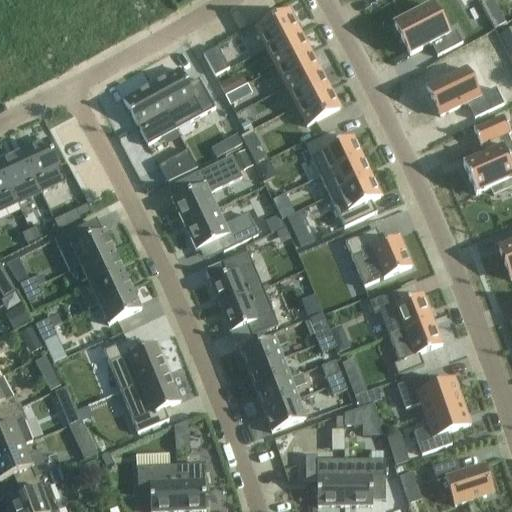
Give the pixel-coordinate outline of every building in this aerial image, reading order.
[(11,0),(0,0),(0,13),(14,4),(11,0)] [(82,0),(95,19),(125,0),(82,0)] [(432,8),(394,27),(409,58),(431,47),(437,59),(462,46),(455,33),(447,37),(432,8)] [(265,51),(298,34),(288,15),(255,32),(265,51)] [(276,71),(309,54),(298,34),(265,51),(276,71)] [(215,79),(229,71),(217,50),(203,57),(215,79)] [(286,91),(319,73),(309,54),(276,71),(286,91)] [(466,71),(426,90),(440,119),(467,106),(474,121),(503,108),(495,91),(479,99),(466,71)] [(188,87),(179,72),(151,88),(176,133),(215,111),(199,81),(188,87)] [(296,110),(329,93),(319,73),(286,91),(296,110)] [(229,83),(220,88),(225,98),(234,93),(229,83)] [(148,148),(176,133),(151,88),(123,103),(148,148)] [(234,93),(225,98),(230,108),(239,103),(234,93)] [(306,129),(339,112),(329,93),(296,110),(306,129)] [(485,157),(462,167),(475,197),(492,190),(495,197),(511,189),(511,182),(511,181),(511,171),(502,150),(498,141),(508,137),(501,120),(473,133),(480,149),(481,149),(485,157)] [(248,123),(240,127),(244,136),(252,132),(248,123)] [(334,135),(305,149),(311,160),(310,160),(320,180),(362,160),(352,140),(339,147),(334,135)] [(236,137),(229,141),(235,151),(241,147),(236,137)] [(46,142),(21,153),(41,195),(66,184),(46,142)] [(262,152),(250,158),(255,169),(267,163),(262,152)] [(21,153),(0,163),(0,171),(16,207),(41,195),(21,153)] [(187,153),(159,169),(168,185),(197,171),(187,153)] [(244,153),(234,157),(241,172),(251,168),(244,153)] [(175,210),(184,228),(216,212),(209,196),(241,181),(231,160),(188,181),(193,192),(171,203),(173,206),(174,206),(176,210),(175,210)] [(362,160),(320,180),(329,199),(371,179),(362,160)] [(0,171),(0,214),(16,207),(0,171)] [(371,179),(329,199),(344,231),(376,215),(371,204),(380,199),(371,179)] [(86,207),(76,213),(79,220),(90,215),(86,207)] [(290,207),(277,212),(281,222),(294,217),(290,207)] [(224,229),(216,212),(184,228),(192,246),(193,246),(195,250),(194,250),(195,253),(217,243),(223,254),(257,238),(247,218),(224,229)] [(64,217),(54,222),(59,232),(69,227),(64,217)] [(278,218),(266,224),(272,237),(284,232),(278,218)] [(36,228),(29,232),(34,242),(41,239),(36,228)] [(87,242),(81,229),(54,243),(69,274),(80,269),(113,253),(104,234),(87,242)] [(29,232),(21,235),(26,246),(34,242),(29,232)] [(376,232),(346,245),(364,289),(411,270),(399,240),(382,247),(376,232)] [(511,247),(499,253),(511,284),(511,283),(511,247)] [(122,273),(113,253),(80,269),(90,288),(122,273)] [(226,277),(209,284),(219,309),(262,292),(247,255),(222,266),(226,277)] [(132,292),(122,273),(90,288),(99,308),(132,292)] [(20,287),(21,291),(23,296),(37,289),(33,281),(20,287)] [(9,282),(0,287),(0,293),(3,299),(14,292),(9,282)] [(41,297),(37,289),(23,296),(27,304),(41,297)] [(141,312),(132,292),(99,308),(108,328),(141,312)] [(262,292),(219,309),(230,335),(247,328),(252,339),(278,328),(262,292)] [(392,339),(432,323),(422,297),(400,306),(395,295),(372,304),(376,315),(382,313),(392,339)] [(20,309),(6,317),(14,332),(28,324),(20,309)] [(49,322),(35,328),(39,336),(53,330),(49,322)] [(432,323),(392,339),(402,364),(396,366),(400,378),(424,369),(419,357),(442,349),(432,323)] [(30,330),(20,336),(25,346),(36,340),(30,330)] [(57,338),(53,330),(39,336),(43,345),(57,338)] [(332,342),(329,333),(314,339),(318,347),(332,342)] [(278,350),(287,347),(283,338),(274,341),(240,354),(248,375),(282,362),(278,350)] [(135,340),(104,353),(121,394),(168,375),(155,345),(139,352),(135,340)] [(335,350),(332,342),(318,347),(321,356),(335,350)] [(41,374),(53,367),(48,355),(35,362),(41,374)] [(290,382),(282,362),(248,375),(256,395),(290,382)] [(9,390),(21,384),(14,372),(3,378),(9,390)] [(168,375),(121,394),(137,435),(168,422),(163,411),(180,404),(168,375)] [(343,384),(340,376),(326,381),(329,390),(343,384)] [(301,377),(290,382),(294,392),(305,387),(301,377)] [(427,377),(397,388),(405,412),(420,407),(424,418),(462,405),(454,382),(431,390),(427,377)] [(0,380),(0,420),(18,412),(18,411),(12,401),(12,400),(1,380),(0,380)] [(294,392),(290,382),(256,395),(263,415),(297,402),(294,392)] [(361,382),(349,386),(354,398),(365,394),(361,382)] [(347,393),(343,384),(329,390),(332,398),(347,393)] [(65,390),(54,395),(59,406),(70,401),(65,390)] [(365,395),(355,399),(359,410),(369,406),(365,395)] [(305,422),(297,402),(263,415),(271,435),(305,422)] [(462,405),(424,418),(428,429),(413,435),(421,458),(451,447),(447,435),(470,427),(462,405)] [(371,407),(343,417),(343,420),(343,428),(362,428),(363,439),(382,438),(371,407)] [(0,457),(23,448),(33,444),(24,423),(26,422),(21,410),(18,411),(18,412),(0,420),(0,457)] [(343,420),(334,420),(334,431),(343,431),(343,428),(343,420)] [(186,424),(174,429),(175,453),(188,452),(186,424)] [(91,444),(80,449),(85,460),(96,454),(91,444)] [(33,457),(28,459),(23,448),(0,457),(0,483),(17,476),(21,486),(48,476),(61,471),(55,457),(33,457)] [(403,453),(391,456),(395,468),(407,465),(403,453)] [(108,455),(101,459),(106,470),(113,466),(108,455)] [(317,457),(305,458),(305,485),(317,485),(317,510),(345,510),(344,463),(317,464),(317,457)] [(95,463),(85,468),(90,478),(100,474),(95,463)] [(385,463),(344,463),(345,510),(372,510),(372,482),(385,482),(385,463)] [(456,463),(433,471),(437,483),(445,481),(454,509),(493,497),(483,468),(459,475),(456,463)] [(205,511),(203,467),(176,468),(177,511),(205,511)] [(177,511),(176,468),(136,470),(137,498),(150,498),(150,511),(177,511)] [(53,488),(48,476),(21,486),(25,497),(5,504),(8,511),(58,511),(55,503),(50,489),(53,488)] [(410,477),(400,480),(404,492),(414,488),(410,477)]
